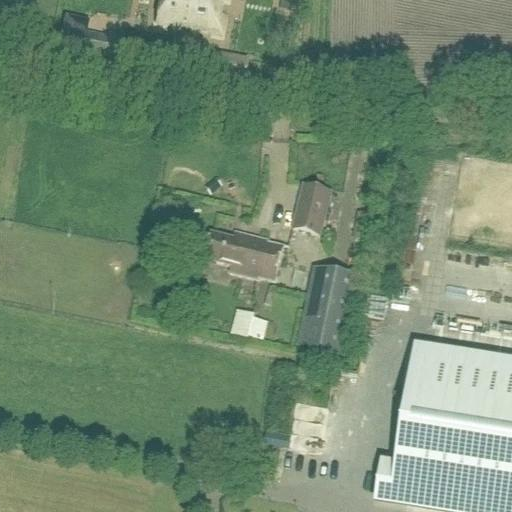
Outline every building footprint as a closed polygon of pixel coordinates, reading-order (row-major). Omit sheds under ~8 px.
[(220,38),(223,19),(220,19),(222,8),(225,9),(226,0),(161,0),(157,26),(220,38)] [(106,41),(79,34),(74,60),(100,65),(106,41)] [(211,55),(207,79),(241,86),(246,63),(211,55)] [(320,238),(331,195),(304,189),(293,231),(320,238)] [(274,284),(283,251),(268,247),(269,243),(240,236),(238,242),(212,236),(205,262),(231,269),(230,275),(258,283),(259,280),(274,284)] [(347,358),(363,279),(324,271),(308,350),(347,358)] [(265,339),(270,318),(238,310),(233,332),(265,339)] [(367,351),(386,351),(386,328),(367,328),(367,351)] [(511,511),(511,370),(415,355),(396,474),(380,471),(375,503),(429,511),(511,511)] [(327,415),(329,428),(350,423),(347,410),(327,415)]
